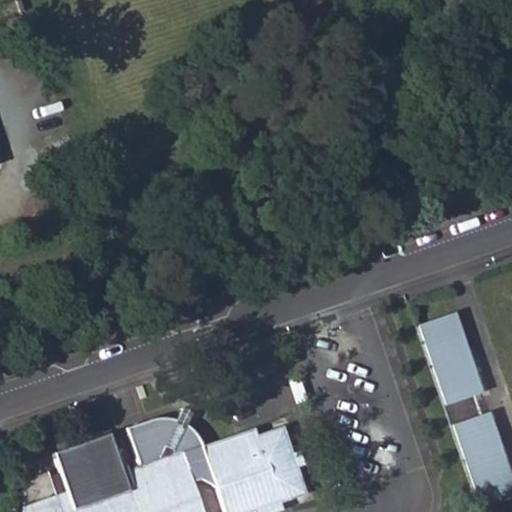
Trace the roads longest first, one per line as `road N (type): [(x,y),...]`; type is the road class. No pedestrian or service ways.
road 1 (residential): [(0,405),(286,306)]
road 2 (residential): [(286,306),(511,228)]
road 3 (residential): [(286,306),(358,511)]
